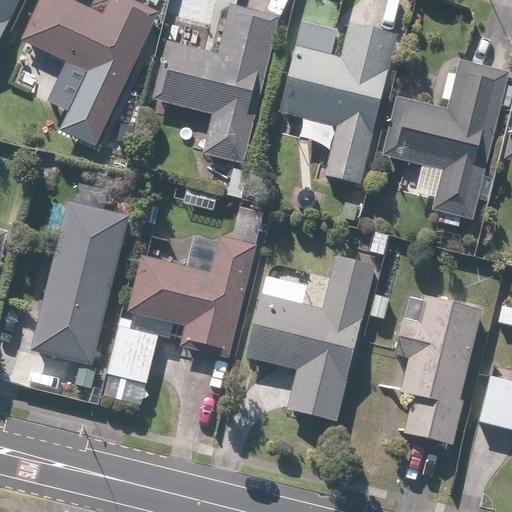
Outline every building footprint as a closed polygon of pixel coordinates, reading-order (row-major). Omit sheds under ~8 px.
[(0,0),(0,36),(17,0),(0,0)] [(116,0),(110,0),(100,22),(54,0),(36,0),(16,43),(83,75),(67,109),(104,127),(156,19),(116,0)] [(145,103),(208,117),(198,161),(242,171),(276,22),(222,10),(211,56),(158,43),(145,103)] [(293,144),(322,151),(316,180),(355,190),(390,41),(341,29),(334,60),(327,59),(332,35),(292,26),(271,117),(298,123),(293,144)] [(503,78),(460,69),(451,67),(441,114),(387,103),(374,162),(411,169),(406,195),(433,200),(429,219),(472,228),(503,78)] [(511,109),(499,163),(511,166),(511,109)] [(27,355),(70,365),(64,389),(84,394),(125,223),(63,208),(27,355)] [(366,236),(359,269),(329,262),(318,312),(252,298),(237,366),(291,378),(283,415),(336,427),(371,271),(378,273),(385,240),(366,236)] [(153,347),(177,352),(228,363),(252,251),(190,238),(184,269),(135,259),(120,330),(112,329),(97,402),(140,411),(153,347)] [(446,450),(479,313),(403,294),(387,361),(397,363),(390,396),(407,400),(398,438),(446,450)] [(386,300),(369,296),(364,321),(382,324),(386,300)] [(511,309),(494,306),(489,326),(511,331),(511,309)] [(511,385),(474,376),(462,424),(510,435),(504,461),(511,463),(511,385)]
